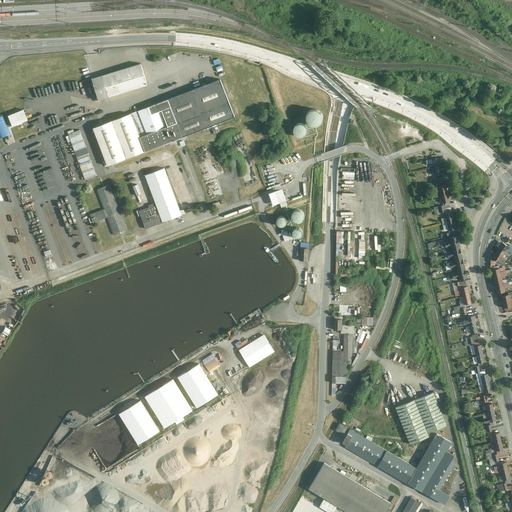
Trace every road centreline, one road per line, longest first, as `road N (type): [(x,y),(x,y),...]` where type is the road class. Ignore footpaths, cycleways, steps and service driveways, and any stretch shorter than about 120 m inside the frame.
road 1 (residential): [(346,85),(331,160),(322,415),(270,511)]
road 2 (secondary): [(0,47),(174,39),(247,52),(346,85)]
road 3 (unclassified): [(251,201),(21,288)]
road 4 (secondary): [(346,85),(439,124),(511,182)]
road 5 (secondary): [(511,191),(481,239),(490,321)]
